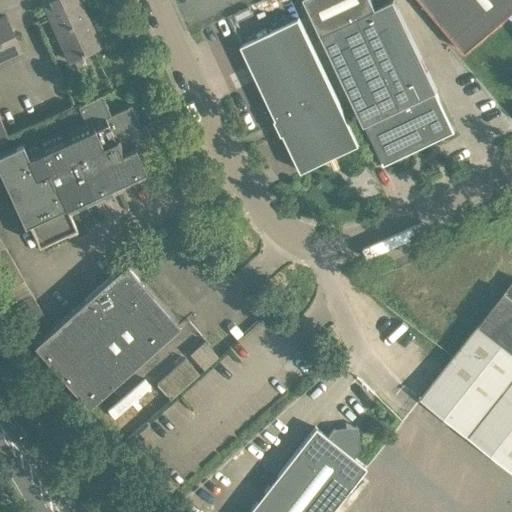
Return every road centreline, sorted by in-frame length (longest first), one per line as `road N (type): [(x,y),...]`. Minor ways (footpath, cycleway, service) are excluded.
road 1 (residential): [(348,249),(311,245),(243,193),(154,0)]
road 2 (residential): [(511,171),(394,237),(348,249)]
